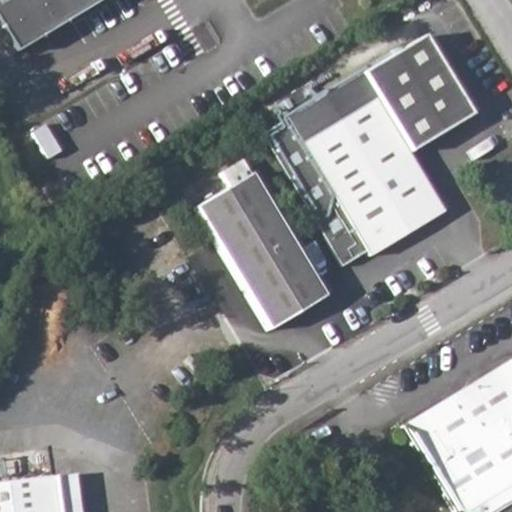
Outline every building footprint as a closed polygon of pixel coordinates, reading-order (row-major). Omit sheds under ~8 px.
[(0,0),(0,36),(11,54),(101,0),(0,0)] [(342,85),(259,134),(313,221),(339,265),(365,250),(368,255),(440,212),(407,154),(470,116),(424,36),(342,85)] [(215,195),(194,207),(215,240),(268,328),(322,296),(281,229),(248,174),(215,195)] [(188,197),(194,207),(215,195),(208,185),(188,197)] [(445,511),(511,511),(511,356),(493,368),(396,427),(445,511)] [(59,511),(55,474),(0,481),(0,511),(59,511)]
